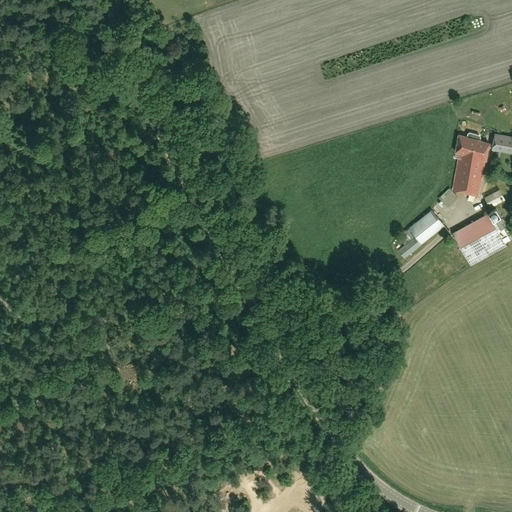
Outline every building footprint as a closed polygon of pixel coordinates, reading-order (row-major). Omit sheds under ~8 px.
[(478,195),(485,159),(486,160),(489,142),(480,140),(481,137),(480,135),(470,132),(467,133),(467,136),(458,134),(455,151),(460,152),(453,188),(478,195)] [(511,136),(495,134),(492,149),(511,153),(511,136)] [(488,207),(494,209),(497,202),(490,200),(488,207)] [(422,242),(444,224),(432,210),(410,228),(416,235),(398,249),(404,257),(414,250),(422,242)] [(506,245),(488,213),(453,232),(471,264),(506,245)]
